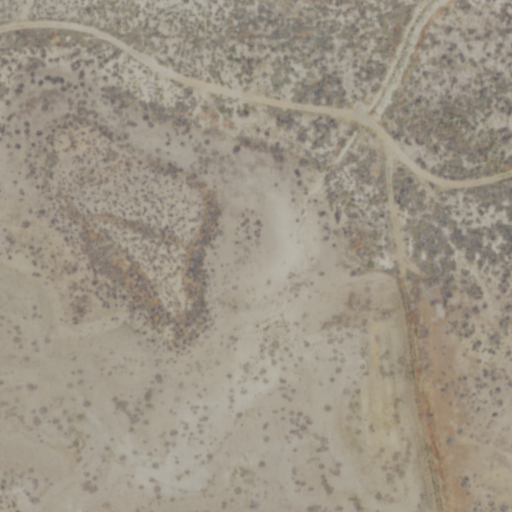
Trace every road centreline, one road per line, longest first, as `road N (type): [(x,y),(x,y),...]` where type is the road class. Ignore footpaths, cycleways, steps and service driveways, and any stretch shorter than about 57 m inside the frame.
road 1 (track): [(511,171),(448,181),(361,114),(207,83),(115,35),(72,23),(0,30)]
road 2 (track): [(399,150),(398,198),(449,511)]
